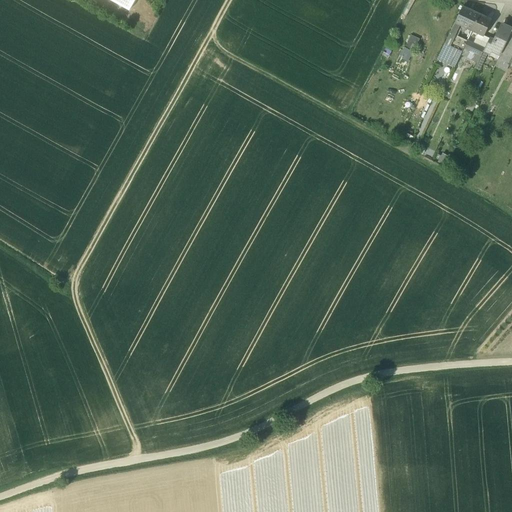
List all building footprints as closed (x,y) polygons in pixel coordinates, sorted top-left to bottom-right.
[(110,0),(129,11),(135,0),(110,0)] [(479,15),(462,7),(450,33),(455,36),(458,29),(465,32),(466,29),(471,31),(479,15)] [(491,20),(479,15),(471,31),(483,37),(491,20)] [(494,41),(490,50),(491,50),(500,55),(505,46),(511,31),(511,30),(511,29),(502,25),(494,41)] [(455,36),(450,33),(446,40),(463,48),(467,41),(455,36)] [(412,35),(407,46),(416,50),(421,39),(412,35)] [(484,49),(483,50),(489,53),(491,50),(490,50),(494,41),(489,38),(484,49)] [(463,48),(446,40),(441,51),(458,60),(463,48)] [(484,49),(467,41),(463,48),(481,56),(483,50),(484,49)] [(511,48),(505,46),(500,55),(498,60),(511,67),(511,63),(511,48)] [(401,57),(410,61),(415,51),(405,47),(401,57)] [(454,68),(458,60),(441,51),(437,60),(454,68)]
